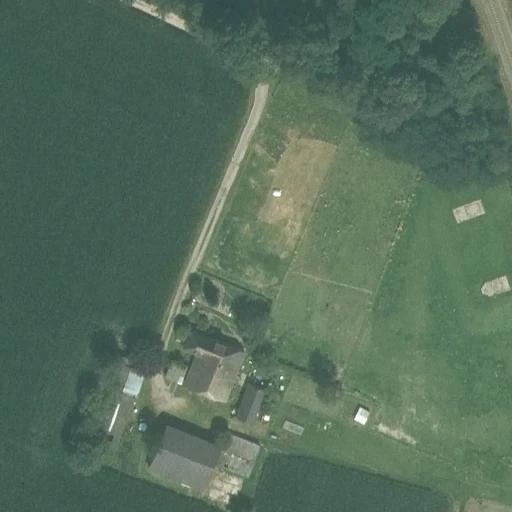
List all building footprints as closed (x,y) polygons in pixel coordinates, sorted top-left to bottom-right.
[(185,385),(225,401),(244,352),(191,332),(185,348),(198,353),(185,385)] [(249,384),(237,417),(253,424),(267,393),(249,384)] [(115,450),(136,396),(104,385),(85,438),(115,450)] [(248,479),(261,446),(227,434),(216,466),(248,479)] [(213,463),(160,441),(149,470),(201,491),(213,463)]
